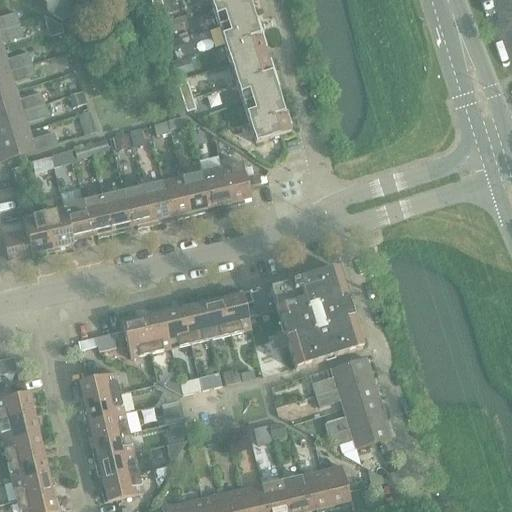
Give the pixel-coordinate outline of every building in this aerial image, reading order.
[(62,0),(60,1),(52,17),(59,21),(62,22),(72,17),(67,7),(63,0),(62,0)] [(143,0),(133,0),(141,24),(150,21),(143,0)] [(208,0),(212,10),(242,0),(208,0)] [(247,0),(242,0),(212,10),(223,47),(262,35),(258,21),(255,23),(247,0)] [(79,1),(67,7),(72,17),(84,12),(79,1)] [(43,2),(32,7),(47,14),(43,2)] [(161,3),(152,6),(156,19),(165,16),(161,3)] [(0,32),(19,26),(15,15),(0,19),(0,32)] [(61,27),(44,18),(50,38),(63,34),(61,27)] [(0,32),(0,54),(4,53),(1,45),(23,38),(19,26),(0,32)] [(267,49),(262,35),(223,47),(230,67),(265,56),(263,50),(267,49)] [(190,44),(174,49),(177,60),(193,55),(190,44)] [(0,54),(0,76),(32,66),(28,55),(6,62),(4,53),(0,54)] [(230,67),(236,86),(275,74),(270,60),(267,61),(265,56),(230,67)] [(188,60),(171,65),(174,77),(192,72),(188,60)] [(32,66),(0,76),(0,98),(16,93),(14,85),(35,78),(32,66)] [(275,74),(236,86),(248,124),(283,113),(275,89),(279,88),(275,74)] [(178,88),(182,101),(191,98),(187,85),(178,88)] [(0,98),(0,120),(44,107),(40,95),(19,102),(16,93),(0,98)] [(83,94),(69,99),(73,110),(86,106),(83,94)] [(191,98),(182,101),(186,114),(195,111),(191,98)] [(0,120),(0,142),(29,133),(26,125),(48,118),(44,107),(0,120)] [(288,128),(291,127),(287,112),(283,113),(248,124),(254,145),(290,134),(288,128)] [(89,114),(78,117),(85,138),(95,134),(89,114)] [(183,118),(167,123),(169,132),(186,128),(183,118)] [(167,123),(154,127),(156,137),(170,134),(169,132),(167,123)] [(140,131),(128,135),(128,136),(131,148),(132,150),(144,146),(140,131)] [(29,133),(0,142),(0,164),(57,147),(53,135),(31,142),(29,133)] [(200,135),(192,137),(194,146),(203,144),(200,135)] [(128,136),(112,140),(115,152),(131,148),(128,136)] [(105,142),(89,147),(92,157),(108,152),(105,142)] [(89,147),(73,152),(76,162),(92,157),(89,147)] [(59,156),(50,159),(53,170),(62,168),(59,156)] [(39,162),(32,164),(34,175),(42,173),(39,162)] [(241,165),(221,170),(230,209),(244,206),(243,202),(250,201),(241,165)] [(221,170),(201,174),(209,210),(215,209),(216,212),(230,209),(221,170)] [(204,215),(203,212),(209,210),(201,174),(181,179),(190,219),(204,215)] [(181,179),(161,184),(170,220),(175,218),(176,222),(190,219),(181,179)] [(161,184),(141,188),(151,228),(165,225),(164,221),(170,220),(161,184)] [(141,188),(121,193),(130,229),(136,228),(137,231),(151,228),(141,188)] [(125,234),(124,231),(130,229),(121,193),(102,198),(111,238),(125,234)] [(102,198),(82,203),(90,239),(96,237),(97,241),(111,238),(102,198)] [(84,240),(90,239),(82,203),(61,208),(62,211),(63,211),(71,247),(85,244),(84,240)] [(62,211),(43,216),(51,252),(71,247),(63,211),(62,211)] [(43,216),(22,221),(25,233),(31,257),(51,252),(43,216)] [(25,233),(14,236),(19,259),(31,257),(25,233)] [(14,236),(2,239),(7,262),(19,259),(14,236)] [(295,372),(362,350),(336,270),(269,291),(295,372)] [(226,297),(227,300),(221,301),(230,337),(250,332),(241,293),(226,297)] [(214,299),(200,303),(210,342),(230,337),(221,301),(215,303),(214,299)] [(187,309),(181,311),(190,347),(210,342),(200,303),(186,306),(187,309)] [(175,309),(161,312),(170,352),(190,347),(181,311),(175,312),(175,309)] [(161,312),(147,315),(147,319),(142,320),(150,356),(170,352),(161,312)] [(135,318),(120,322),(130,361),(150,356),(142,320),(136,322),(135,318)] [(112,336),(94,340),(98,354),(115,350),(112,336)] [(86,342),(77,344),(80,353),(88,351),(86,342)] [(310,386),(314,398),(372,380),(365,360),(329,371),(332,379),(310,386)] [(0,377),(16,373),(14,364),(13,361),(0,363),(0,377)] [(232,373),(222,375),(225,388),(241,384),(239,375),(233,376),(232,373)] [(252,373),(240,376),(242,384),(254,381),(252,373)] [(114,376),(75,385),(78,400),(82,399),(83,405),(119,396),(114,376)] [(167,381),(163,389),(181,399),(178,386),(177,379),(167,381)] [(372,380),(314,398),(318,410),(340,403),(342,411),(378,400),(372,380)] [(0,423),(33,416),(31,410),(35,409),(31,394),(0,401),(0,423)] [(84,411),(81,411),(84,425),(124,416),(119,396),(83,405),(84,411)] [(323,426),(327,438),(384,420),(378,400),(342,411),(345,419),(323,426)] [(33,416),(0,423),(0,436),(2,444),(41,435),(38,421),(34,421),(33,416)] [(124,416),(84,425),(88,439),(91,439),(92,444),(128,436),(124,416)] [(384,420),(327,438),(330,450),(352,443),(355,451),(390,440),(384,420)] [(278,426),(267,428),(270,440),(285,436),(284,429),(278,426)] [(267,428),(253,432),(256,447),(271,444),(270,440),(267,428)] [(180,431),(169,433),(172,445),(183,443),(180,431)] [(42,455),(41,449),(44,449),(41,435),(2,444),(6,464),(42,455)] [(92,444),(94,450),(90,451),(94,465),(133,456),(128,436),(92,444)] [(42,455),(6,464),(11,484),(51,474),(47,460),(44,461),(42,455)] [(133,456),(94,465),(97,479),(101,478),(102,484),(138,475),(133,456)] [(341,468),(320,473),(329,511),(331,511),(343,509),(342,506),(349,504),(341,468)] [(329,511),(320,473),(300,478),(308,511),(329,511)] [(388,485),(368,473),(371,489),(388,485)] [(50,489),(54,488),(51,474),(11,484),(16,503),(52,495),(50,489)] [(103,490),(100,491),(103,506),(143,496),(138,475),(102,484),(103,490)] [(308,511),(300,478),(280,482),(287,511),(308,511)] [(287,511),(280,482),(260,487),(266,511),(287,511)] [(266,511),(260,487),(241,492),(245,511),(266,511)] [(245,511),(241,492),(221,496),(224,511),(245,511)] [(52,495),(16,503),(17,511),(59,511),(57,500),(53,501),(52,495)] [(224,511),(221,496),(201,501),(203,511),(224,511)] [(203,511),(201,501),(181,506),(182,511),(203,511)]
